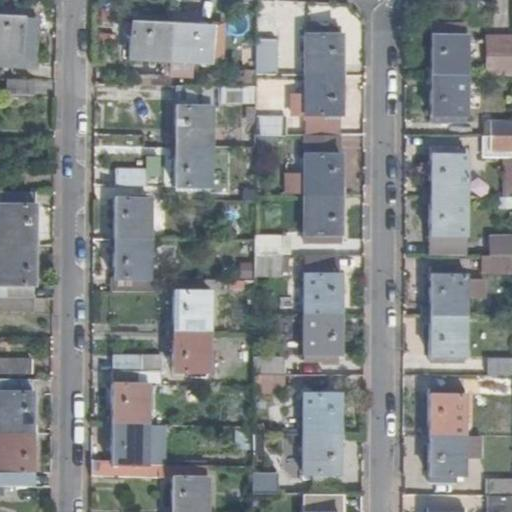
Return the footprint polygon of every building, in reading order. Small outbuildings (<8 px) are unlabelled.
[(39,22),(0,18),(0,80),(10,81),(14,81),(14,70),(36,71),(39,22)] [(172,63),(174,28),(134,25),(132,61),(172,63)] [(433,27),(433,78),(467,79),(468,39),(447,39),(447,27),(433,27)] [(468,27),(447,27),(447,39),(468,39),(468,27)] [(212,30),(174,28),(172,63),(211,65),(212,30)] [(308,77),(343,78),(342,39),(342,38),(342,31),(308,31),(308,77)] [(511,79),(511,39),(490,39),(491,79),(511,79)] [(281,46),(259,45),(259,77),(282,77),(281,46)] [(342,118),(343,78),(308,77),(308,118),(342,118)] [(467,79),(433,78),(433,128),(467,128),(467,79)] [(38,83),(14,81),(10,81),(9,96),(38,97),(38,83)] [(258,106),(258,90),(222,89),(222,87),(178,87),(177,150),(212,150),(213,110),(222,110),(222,105),(258,106)] [(258,120),(258,137),(288,138),(288,120),(258,120)] [(511,123),(492,123),(492,138),(511,138),(511,123)] [(342,197),(342,138),(307,138),(307,197),(342,197)] [(511,138),(492,138),(492,153),(511,154),(511,161),(507,161),(506,199),(511,198),(511,138)] [(212,150),(177,150),(177,190),(212,190),(212,150)] [(427,198),(432,198),(467,198),(467,155),(451,155),(452,153),(432,152),(432,191),(427,191),(427,198)] [(146,188),(147,172),(117,172),(117,187),(146,188)] [(98,238),(109,238),(108,187),(96,187),(98,238)] [(36,248),(36,196),(2,195),(0,248),(36,248)] [(342,245),(342,197),(307,197),(307,244),(342,245)] [(467,198),(432,198),(427,198),(427,207),(432,207),(432,244),(451,245),(451,242),(466,243),(467,198)] [(117,202),(117,241),(151,242),(152,202),(117,202)] [(286,238),(257,237),(257,243),(257,256),(286,257),(286,238)] [(511,258),(511,238),(486,238),(486,258),(491,258),(511,258)] [(151,242),(117,241),(116,294),(163,295),(164,282),(151,282),(151,242)] [(451,245),(432,244),(432,257),(466,258),(466,243),(451,242),(451,245)] [(0,300),(1,301),(35,302),(36,248),(0,248),(0,300)] [(286,281),(286,257),(257,256),(257,280),(286,281)] [(511,258),(491,258),(491,274),(511,274),(511,258)] [(431,272),(431,318),(466,318),(466,301),(485,302),(485,283),(466,282),(466,274),(450,274),(450,272),(431,272)] [(306,317),(341,317),(342,279),(307,278),(306,317)] [(175,295),(175,335),(210,334),(210,296),(175,295)] [(35,313),(35,302),(1,301),(0,312),(35,313)] [(340,367),(341,317),(306,317),(306,363),(326,364),(326,367),(340,367)] [(466,318),(431,318),(431,364),(466,364),(466,318)] [(210,334),(175,335),(174,375),(209,376),(210,334)] [(115,359),(115,374),(142,375),(143,359),(115,359)] [(286,362),(256,361),(256,376),(286,376),(286,362)] [(6,362),(5,367),(5,377),(34,378),(34,363),(6,362)] [(511,376),(511,362),(488,362),(488,377),(511,376)] [(142,375),(115,374),(114,427),(149,427),(150,375),(142,375)] [(256,376),(256,388),(255,395),(286,395),(286,376),(256,376)] [(511,380),(482,380),(482,395),(511,394),(511,380)] [(0,436),(33,437),(34,384),(0,382),(0,436)] [(431,390),(430,438),(475,438),(475,420),(466,421),(466,390),(431,390)] [(306,436),(341,436),(341,398),(306,397),(306,436)] [(149,427),(114,427),(113,480),(161,480),(161,466),(149,466),(149,427)] [(0,476),(33,477),(33,437),(0,436),(0,476)] [(265,436),(255,436),(254,456),(264,456),(265,436)] [(340,485),(341,436),(306,436),(306,482),(323,483),(323,484),(340,485)] [(475,438),(430,438),(430,478),(465,479),(465,461),(483,460),(482,438),(475,438)] [(174,480),(173,511),(208,511),(209,487),(208,466),(161,466),(161,480),(174,480)] [(0,489),(7,489),(32,490),(33,477),(0,476),(0,489)] [(254,480),(254,495),(279,496),(279,481),(254,480)] [(511,480),(490,480),(490,497),(511,496),(511,480)] [(32,505),(32,490),(7,489),(7,505),(32,505)] [(305,511),(346,511),(346,497),(306,496),(305,511)] [(511,511),(511,496),(490,497),(490,511),(511,511)]
